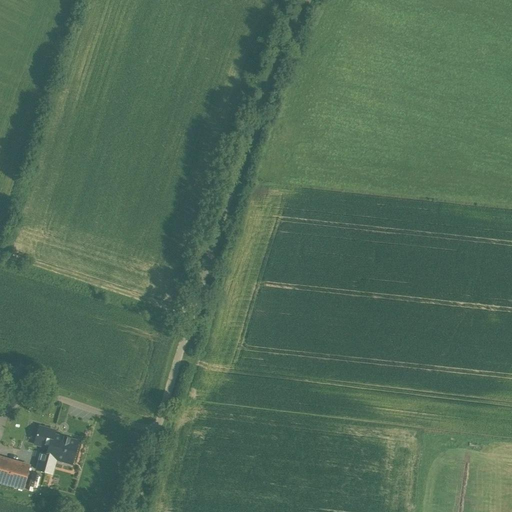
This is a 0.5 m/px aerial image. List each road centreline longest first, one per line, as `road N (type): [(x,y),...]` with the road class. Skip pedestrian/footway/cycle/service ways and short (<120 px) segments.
road 1 (unclassified): [(303,0),(245,143),(132,511)]
road 2 (track): [(191,313),(0,252)]
